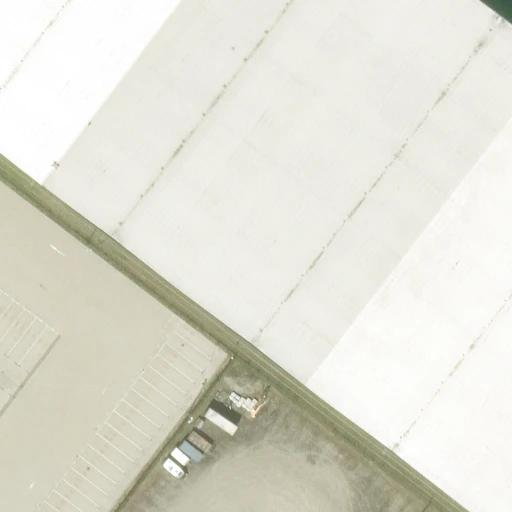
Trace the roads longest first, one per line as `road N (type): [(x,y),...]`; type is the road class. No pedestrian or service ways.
road 1 (unknown): [(0,145),(470,511)]
road 2 (unknown): [(193,511),(222,480),(247,479),(307,511)]
